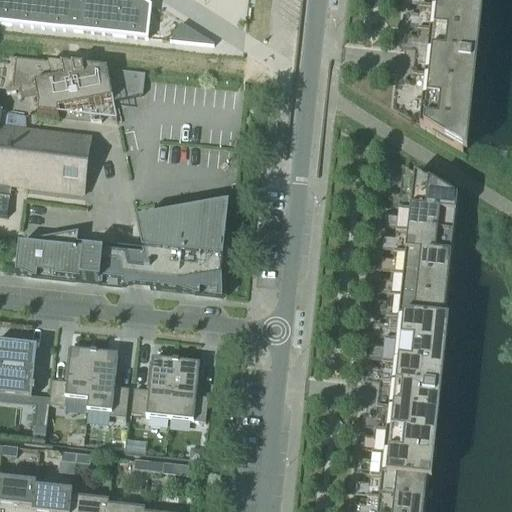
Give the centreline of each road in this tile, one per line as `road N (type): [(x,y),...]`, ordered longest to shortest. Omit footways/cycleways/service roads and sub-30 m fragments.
road 1 (residential): [(0,302),(283,334)]
road 2 (residential): [(301,189),(321,0)]
road 3 (residential): [(283,334),(263,511)]
road 4 (residential): [(301,189),(283,334)]
